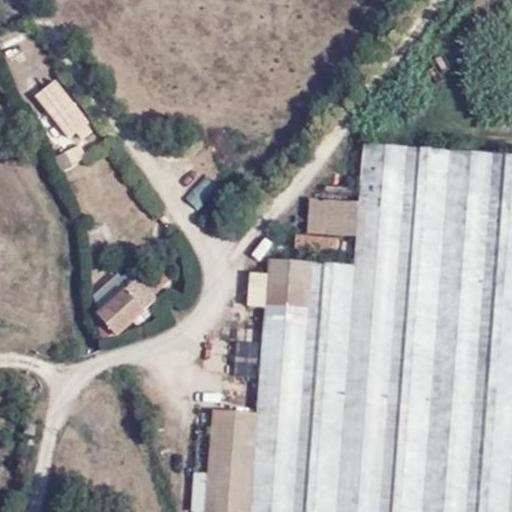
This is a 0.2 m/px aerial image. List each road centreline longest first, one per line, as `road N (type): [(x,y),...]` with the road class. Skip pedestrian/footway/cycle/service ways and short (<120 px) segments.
road 1 (track): [(177,339),(203,311),(215,278),(201,238),(29,0)]
road 2 (track): [(215,278),(436,0)]
